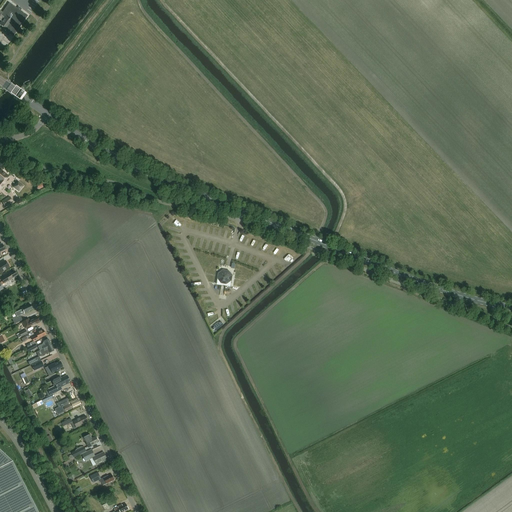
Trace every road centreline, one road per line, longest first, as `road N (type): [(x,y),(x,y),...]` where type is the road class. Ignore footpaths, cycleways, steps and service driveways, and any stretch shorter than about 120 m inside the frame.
road 1 (primary): [(94,145),(441,291),(511,308)]
road 2 (residential): [(135,511),(0,232)]
road 3 (unclassified): [(511,328),(239,220)]
